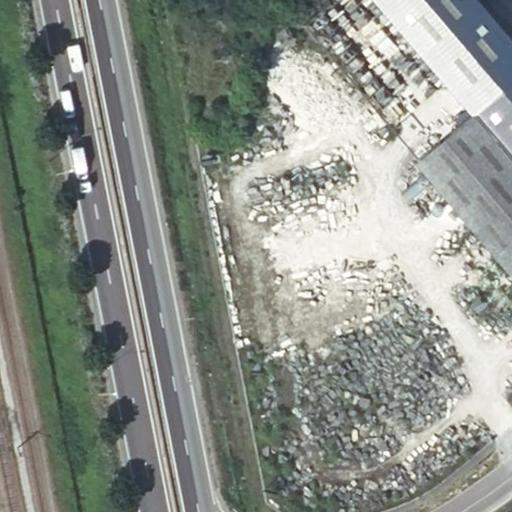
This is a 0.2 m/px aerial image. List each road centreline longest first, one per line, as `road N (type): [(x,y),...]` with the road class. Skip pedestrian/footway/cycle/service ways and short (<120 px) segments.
road 1 (primary): [(197,511),(93,0)]
road 2 (primary): [(54,0),(153,511)]
